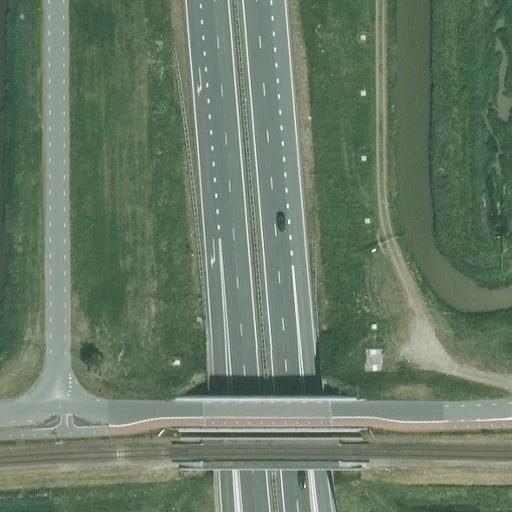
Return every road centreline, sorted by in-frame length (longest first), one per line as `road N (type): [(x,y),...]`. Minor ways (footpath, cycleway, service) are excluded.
road 1 (tertiary): [(51,391),(109,412),(511,411)]
road 2 (track): [(511,386),(431,364),(383,216),(378,0)]
road 3 (unclassified): [(57,0),(58,358),(51,391)]
road 4 (trunk): [(325,511),(298,266),(268,151)]
road 5 (trunk): [(298,511),(268,151)]
road 6 (trunk): [(226,156),(211,240),(228,511)]
road 7 (trunk): [(226,156),(256,511)]
road 8 (trunk): [(214,0),(226,156)]
road 9 (trunk): [(268,151),(256,0)]
